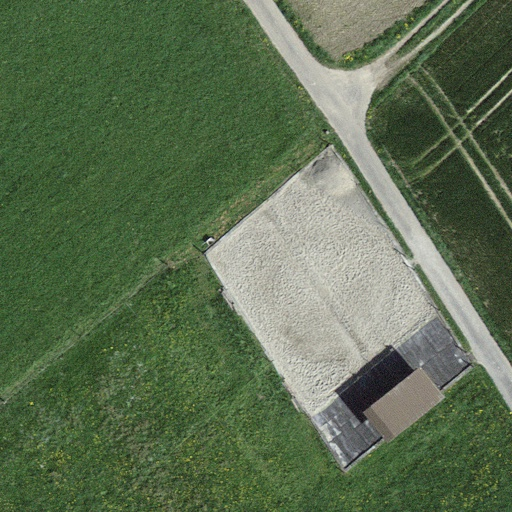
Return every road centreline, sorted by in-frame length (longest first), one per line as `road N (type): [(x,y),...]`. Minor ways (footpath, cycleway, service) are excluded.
road 1 (track): [(257,0),(333,106),(511,394)]
road 2 (track): [(333,106),(446,0)]
